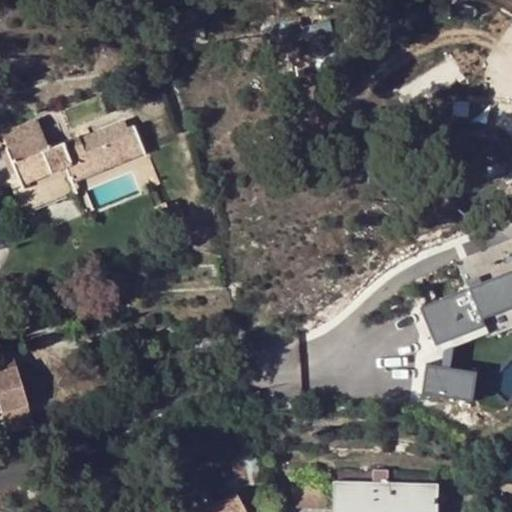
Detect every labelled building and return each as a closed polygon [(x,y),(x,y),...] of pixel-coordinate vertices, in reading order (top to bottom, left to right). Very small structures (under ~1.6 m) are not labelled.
[(156,185),(132,126),(125,129),(122,122),(92,136),(91,133),(78,139),(77,138),(47,151),(35,123),(0,136),(15,174),(7,177),(22,215),(84,191),(83,189),(129,169),(138,192),(156,185)] [(155,208),(161,225),(172,220),(164,204),(155,208)] [(511,269),(418,307),(434,346),(484,325),(482,320),(493,315),(511,307),(511,269)] [(493,315),(482,320),(484,325),(489,337),(500,333),(493,315)] [(0,349),(0,370),(16,366),(10,347),(0,349)] [(419,394),(470,402),(475,372),(424,363),(419,394)] [(0,415),(28,407),(16,366),(0,370),(0,415)] [(34,425),(28,407),(0,415),(0,416),(6,434),(34,425)] [(261,480),(257,455),(246,456),(246,458),(248,481),(250,483),(261,480)] [(246,458),(233,460),(235,483),(248,481),(246,458)] [(373,483),(339,482),(339,507),(338,511),(434,511),(436,485),(386,483),(385,471),(374,471),(373,483)] [(339,507),(339,482),(299,481),(299,506),(339,507)] [(41,491),(37,484),(26,490),(29,497),(41,491)] [(244,511),(235,494),(199,511),(244,511)]
